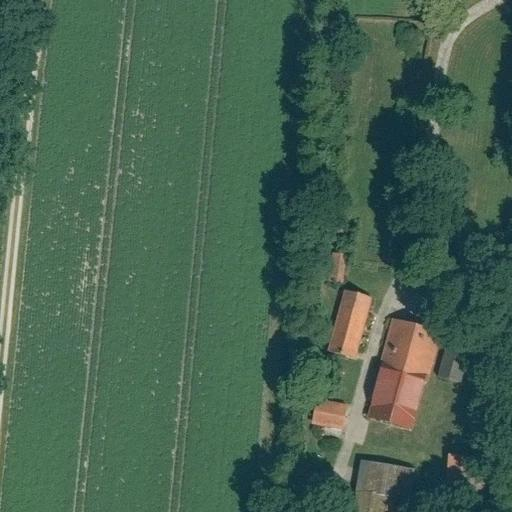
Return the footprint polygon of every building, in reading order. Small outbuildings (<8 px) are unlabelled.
[(343,285),(348,258),(331,255),(326,282),(343,285)] [(374,301),(344,293),(327,353),(356,362),(374,301)] [(413,432),(428,378),(438,345),(441,335),(393,321),(365,418),(413,432)] [(459,386),(468,353),(438,345),(428,378),(459,386)] [(343,432),(348,407),(317,401),(312,426),(343,432)] [(489,461),(449,457),(445,493),(485,497),(489,461)] [(415,471),(361,463),(352,511),(394,511),(396,501),(410,504),(415,471)]
